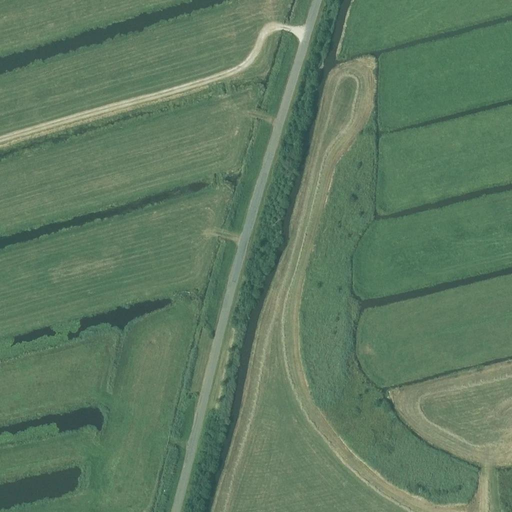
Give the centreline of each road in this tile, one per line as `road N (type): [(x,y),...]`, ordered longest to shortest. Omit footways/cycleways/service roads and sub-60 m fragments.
road 1 (unclassified): [(317,0),(241,247),(175,511)]
road 2 (track): [(0,139),(245,66),(266,27),(306,33)]
